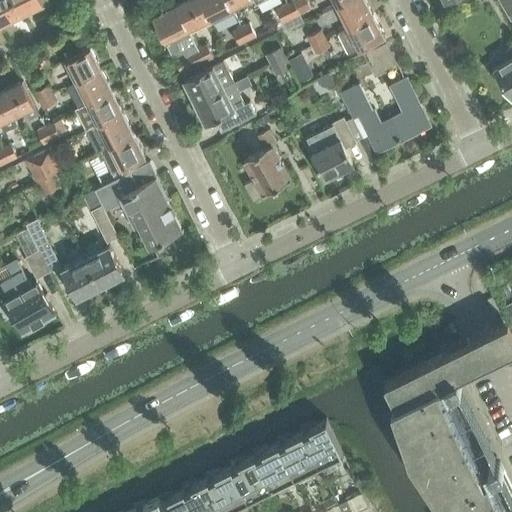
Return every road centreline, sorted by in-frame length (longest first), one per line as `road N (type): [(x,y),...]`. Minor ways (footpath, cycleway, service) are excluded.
road 1 (tertiary): [(0,498),(449,260)]
road 2 (residential): [(105,0),(239,268)]
road 3 (residential): [(0,387),(239,268)]
road 4 (residential): [(239,268),(478,149)]
road 5 (residential): [(478,149),(406,0)]
road 6 (residential): [(511,390),(449,260)]
